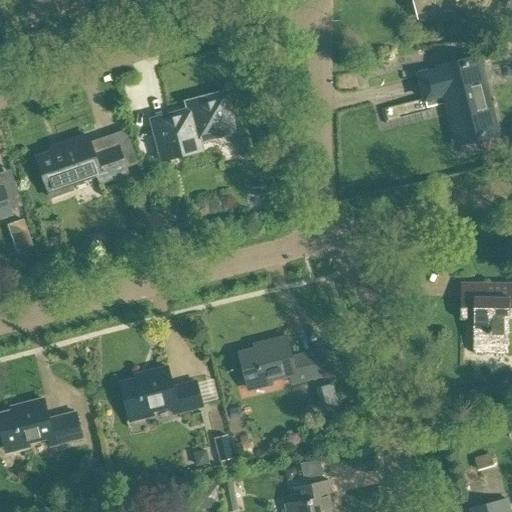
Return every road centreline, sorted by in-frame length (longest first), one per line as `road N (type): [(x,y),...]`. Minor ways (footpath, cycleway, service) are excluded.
road 1 (residential): [(0,321),(330,237)]
road 2 (residential): [(0,102),(217,27),(321,19)]
road 3 (residential): [(401,511),(391,354),(330,237)]
road 4 (residential): [(330,237),(321,19)]
road 5 (residential): [(330,237),(511,189)]
road 6 (track): [(330,237),(511,189)]
